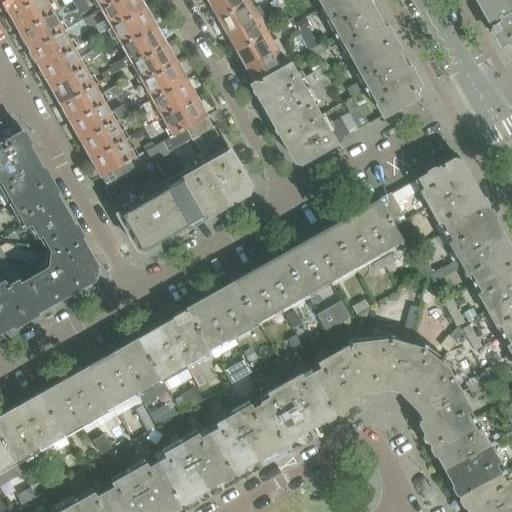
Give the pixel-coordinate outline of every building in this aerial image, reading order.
[(11,11),(31,0),(0,0),(6,10),(9,8),(11,11)] [(20,31),(55,10),(52,4),(50,5),(46,0),(31,0),(11,11),(10,12),(11,15),(10,17),(14,23),(16,24),(20,31)] [(98,11),(117,0),(96,0),(97,2),(94,4),(98,11)] [(108,29),(145,8),(141,2),(141,0),(117,0),(98,11),(99,12),(102,10),(107,20),(105,21),(108,29)] [(219,18),(249,0),(248,0),(212,0),(214,4),(210,7),(216,16),(217,15),(219,18)] [(230,32),(263,14),(259,7),(254,9),(249,0),(219,18),(220,20),(219,21),(224,30),(228,28),(230,32)] [(272,9),(283,3),(281,0),(277,0),(270,5),(272,9)] [(385,29),(373,8),(368,0),(335,0),(323,7),(353,60),(394,37),(388,27),(385,29)] [(511,0),(476,0),(479,5),(482,7),(489,19),(492,20),(494,24),(491,26),(493,28),(492,29),(501,44),(509,40),(511,45),(511,0)] [(275,14),(286,8),(283,3),(272,9),(275,14)] [(118,47),(155,26),(151,20),(152,17),(148,11),(146,10),(145,8),(108,29),(109,30),(112,28),(118,38),(115,40),(118,47)] [(30,49),(82,20),(78,12),(60,22),(54,12),(56,11),(55,10),(20,31),(21,33),(20,35),(24,42),(26,42),(30,49)] [(267,22),(263,14),(230,32),(232,37),(229,39),(234,48),(236,47),(238,50),(268,33),(263,25),(267,22)] [(310,26),(305,19),(296,24),(300,32),(310,26)] [(41,67),(93,37),(89,30),(77,37),(77,38),(73,40),(73,39),(70,41),(65,31),(83,20),(82,20),(30,49),(31,51),(30,53),(34,60),(37,60),(41,67)] [(113,73),(165,44),(162,38),(162,35),(159,29),(156,28),(155,26),(118,47),(119,48),(123,46),(128,56),(125,58),(109,67),(113,73)] [(317,48),(307,29),(300,33),(301,36),(304,41),(309,52),(310,51),(317,48)] [(248,65),(281,46),(277,39),(272,41),(268,33),(238,50),(239,52),(237,53),(242,63),(246,60),(248,65)] [(81,59),(75,49),(94,39),(93,37),(41,67),(41,69),(41,71),(44,78),(47,78),(51,85),(102,55),(98,49),(83,57),(83,58),(81,59)] [(407,68),(403,61),(397,50),(400,48),(394,37),(353,60),(374,97),(380,107),(378,108),(383,116),(417,97),(414,92),(412,91),(413,87),(415,87),(421,84),(410,66),(407,68)] [(139,83),(176,63),(172,56),(172,53),(169,47),(166,46),(165,44),(113,73),(113,74),(129,65),(129,66),(132,64),(138,74),(135,76),(139,83)] [(325,52),(321,45),(317,48),(310,51),(314,58),(325,52)] [(286,54),(281,46),(248,65),(251,69),(247,71),(252,80),(254,79),(255,82),(285,65),(281,57),(286,54)] [(61,103),(97,82),(93,76),(91,77),(86,68),(88,66),(87,66),(103,57),(102,55),(51,85),(52,87),(51,89),(55,96),(57,96),(61,103)] [(305,89),(315,84),(319,91),(331,84),(321,69),(305,79),(301,73),(297,75),(290,62),(285,65),(255,82),(252,84),(282,137),(321,116),(305,89)] [(149,101),(186,81),(182,74),(183,71),(179,65),(176,64),(176,63),(139,83),(139,84),(142,82),(148,92),(145,94),(149,101)] [(319,69),(315,63),(309,67),(313,73),(319,69)] [(104,80),(112,75),(110,71),(102,76),(104,80)] [(132,87),(129,81),(121,86),(124,92),(132,87)] [(159,119),(196,99),(192,92),(193,89),(189,83),(186,82),(186,81),(149,101),(150,102),(153,101),(158,111),(155,112),(159,119)] [(71,121),(123,92),(119,85),(101,95),(96,86),(98,85),(97,82),(61,103),(62,105),(61,107),(65,114),(67,114),(71,121)] [(361,91),(357,84),(346,90),(351,97),(361,91)] [(81,139),(133,110),(131,106),(115,115),(114,112),(111,113),(106,104),(108,102),(123,93),(123,92),(71,121),(72,123),(71,126),(75,132),(77,133),(81,139)] [(141,105),(136,97),(129,102),(133,109),(141,105)] [(369,124),(353,97),(343,103),(358,130),(369,124)] [(170,138),(186,129),(206,117),(202,110),(203,107),(199,101),(197,100),(196,99),(159,119),(160,120),(163,118),(169,128),(165,130),(170,138)] [(91,156),(127,136),(123,129),(121,130),(116,122),(118,120),(134,111),(133,110),(81,139),(82,141),(82,144),(85,150),(88,151),(91,156)] [(305,160),(352,133),(348,126),(345,125),(338,129),(333,122),(326,126),(321,116),(282,137),(293,157),(305,160)] [(198,135),(212,127),(206,117),(186,129),(192,140),(202,157),(209,153),(198,135)] [(169,153),(192,140),(186,129),(170,138),(163,143),(169,153)] [(50,182),(36,157),(22,132),(0,143),(0,178),(14,203),(50,182)] [(128,138),(127,136),(91,156),(92,159),(92,162),(95,168),(98,169),(102,176),(124,165),(138,156),(134,148),(131,149),(126,139),(128,138)] [(146,151),(154,147),(152,143),(144,148),(146,151)] [(177,168),(169,153),(163,143),(154,148),(154,147),(146,151),(161,178),(177,168)] [(247,193),(249,185),(229,150),(183,176),(206,216),(247,193)] [(482,197),(473,182),(461,160),(454,158),(417,179),(423,190),(420,191),(439,225),(442,222),(447,231),(488,208),(487,207),(487,204),(484,198),(482,197)] [(130,176),(124,165),(102,176),(108,186),(104,188),(109,197),(133,184),(129,176),(130,176)] [(206,216),(183,176),(181,173),(164,183),(165,185),(188,226),(206,216)] [(81,238),(50,182),(14,203),(27,227),(31,225),(38,239),(43,237),(50,249),(63,249),(81,238)] [(188,226),(165,185),(166,186),(118,213),(135,243),(138,248),(145,250),(150,247),(188,226)] [(402,212),(391,194),(381,200),(393,222),(404,216),(402,212)] [(353,266),(402,239),(396,227),(393,222),(381,200),(332,228),(353,266)] [(511,249),(510,249),(500,230),(494,219),(494,216),(491,210),(488,210),(488,208),(447,231),(452,240),(449,242),(459,260),(442,269),(442,268),(429,276),(434,283),(463,267),(467,276),(471,274),(476,282),(511,261),(511,249)] [(415,232),(408,220),(403,223),(396,227),(402,239),(415,232)] [(305,293),(353,266),(332,228),(283,255),(305,293)] [(89,271),(97,266),(81,238),(63,249),(50,249),(51,251),(48,269),(21,284),(19,281),(7,288),(24,318),(94,279),(89,271)] [(432,272),(419,248),(410,253),(423,277),(432,272)] [(44,266),(46,252),(25,249),(23,263),(44,266)] [(257,320),(305,293),(283,255),(235,282),(257,320)] [(386,267),(382,260),(373,266),(377,272),(386,267)] [(511,329),(511,261),(476,282),(481,292),(478,294),(496,328),(500,326),(505,334),(511,329)] [(207,348),(257,320),(235,282),(186,310),(207,348)] [(0,332),(24,318),(7,288),(4,284),(0,286),(0,332)] [(464,323),(450,299),(443,303),(457,327),(464,323)] [(356,315),(369,308),(365,300),(352,308),(356,315)] [(159,377),(208,349),(207,348),(186,310),(174,317),(176,320),(152,334),(151,332),(139,339),(159,377)] [(301,325),(294,312),(286,317),(293,329),(301,325)] [(447,367),(424,348),(408,344),(415,320),(407,318),(401,342),(390,339),(372,341),(376,389),(390,387),(400,390),(412,403),(447,367)] [(330,343),(348,333),(343,323),(325,333),(330,343)] [(482,347),(470,326),(463,329),(475,351),(482,347)] [(456,342),(464,333),(457,328),(450,337),(456,342)] [(329,343),(324,333),(317,337),(323,347),(329,343)] [(448,335),(439,345),(448,352),(456,342),(450,337),(448,335)] [(111,404),(159,377),(139,339),(126,346),(127,348),(103,361),(102,359),(90,366),(111,404)] [(376,389),(372,341),(352,343),(319,362),(322,368),(311,374),(333,413),(337,411),(339,412),(345,409),(345,406),(355,401),(355,399),(361,396),(363,394),(363,392),(363,390),(376,389)] [(482,347),(475,351),(474,352),(489,378),(493,376),(497,374),(482,347)] [(288,369),(282,358),(273,363),(280,374),(288,369)] [(276,371),(271,363),(260,369),(264,378),(276,371)] [(62,432),(111,404),(90,366),(77,373),(78,375),(54,389),(53,387),(41,394),(62,432)] [(470,408),(462,393),(455,378),(448,368),(447,367),(412,403),(419,409),(417,412),(417,415),(421,421),(420,423),(425,433),(425,435),(428,441),(430,441),(432,444),(472,421),(466,410),(470,408)] [(468,389),(484,380),(488,378),(485,373),(465,384),(468,389)] [(332,416),(333,413),(311,374),(303,379),(301,374),(298,375),(268,393),(269,397),(261,402),(262,404),(283,444),(293,438),(294,435),(323,419),(323,417),(327,419),(332,416)] [(480,388),(486,384),(484,380),(468,389),(471,395),(481,390),(480,388)] [(202,401),(195,387),(181,395),(188,409),(202,401)] [(0,435),(13,459),(62,432),(41,394),(29,401),(30,403),(6,416),(5,415),(0,417),(0,435)] [(211,410),(205,400),(195,406),(201,416),(211,410)] [(283,444),(262,404),(253,409),(251,404),(216,424),(218,428),(209,434),(231,473),(283,444)] [(162,424),(156,414),(150,417),(156,427),(162,424)] [(184,428),(177,415),(169,420),(176,432),(184,428)] [(176,432),(169,420),(163,424),(172,439),(178,436),(176,432)] [(499,460),(490,445),(481,430),(478,431),(472,421),(432,444),(432,445),(432,447),(435,453),(437,453),(454,484),(454,487),(457,492),(459,493),(461,496),(501,473),(495,462),(499,460)] [(231,473),(209,434),(201,438),(199,434),(164,453),(166,457),(157,463),(179,503),(231,473)] [(0,466),(13,459),(0,435),(0,466)] [(98,438),(92,442),(100,455),(105,451),(111,448),(103,435),(98,438)] [(162,511),(179,503),(157,463),(149,467),(147,463),(112,483),(115,487),(105,492),(115,511),(162,511)] [(511,511),(511,483),(511,481),(507,483),(501,473),(461,496),(461,497),(461,499),(464,504),(466,505),(470,511),(511,511)] [(78,487),(72,477),(65,481),(71,491),(78,487)] [(71,491),(65,481),(57,486),(64,498),(71,494),(70,492),(71,491)] [(115,511),(105,492),(97,496),(94,492),(60,511),(115,511)] [(0,511),(5,511),(9,510),(5,504),(2,497),(0,498),(0,511)]
